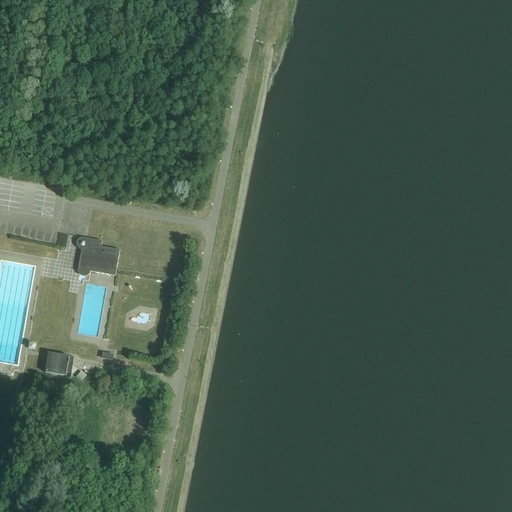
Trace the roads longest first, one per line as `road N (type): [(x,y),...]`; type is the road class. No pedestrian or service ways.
road 1 (unclassified): [(216,222),(157,511)]
road 2 (unclassified): [(0,213),(61,224),(67,195),(216,222)]
road 3 (unclassified): [(216,222),(262,0)]
